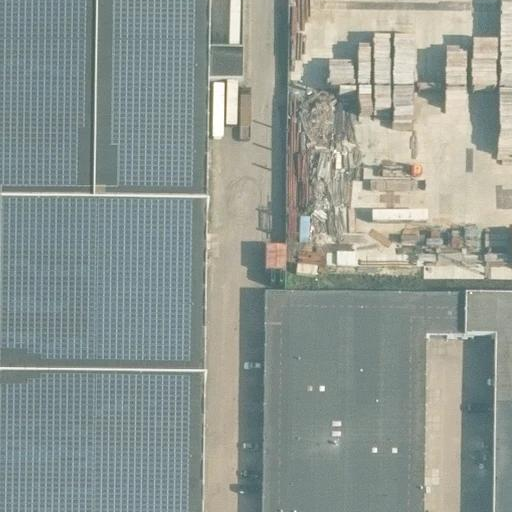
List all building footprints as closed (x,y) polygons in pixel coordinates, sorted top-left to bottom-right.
[(0,0),(0,221),(91,223),(94,0),(0,0)] [(94,0),(91,223),(205,224),(206,82),(242,82),(242,51),(207,51),(207,0),(94,0)] [(351,71),(351,0),(307,0),(308,8),(301,8),(301,88),(343,88),(343,71),(351,71)] [(511,0),(501,0),(500,59),(511,58),(511,0)] [(0,221),(0,388),(202,392),(205,224),(91,223),(0,221)] [(460,339),(460,298),(264,295),(261,511),(422,511),(425,339),(460,339)] [(511,511),(511,298),(460,298),(460,339),(493,339),(491,511),(511,511)] [(200,511),(202,392),(0,388),(0,511),(200,511)]
